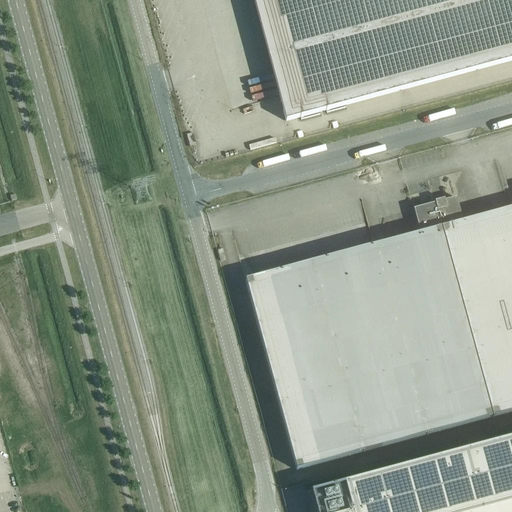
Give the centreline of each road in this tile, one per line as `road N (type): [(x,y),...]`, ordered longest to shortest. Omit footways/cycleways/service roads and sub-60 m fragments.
road 1 (unclassified): [(153,511),(14,0)]
road 2 (unknown): [(198,234),(396,181)]
